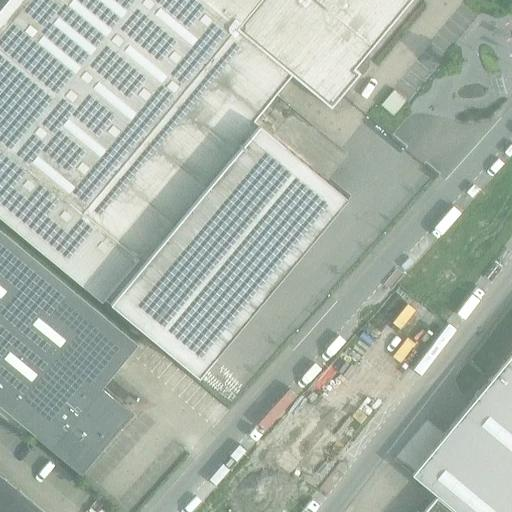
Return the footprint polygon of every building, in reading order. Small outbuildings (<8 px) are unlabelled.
[(6,0),(0,8),(0,216),(102,302),(104,299),(197,376),(346,197),(253,120),(291,75),(330,108),(359,73),(354,68),(410,0),(6,0)] [(80,475),(125,420),(121,405),(101,388),(137,345),(0,230),(0,407),(35,436),(34,436),(80,475)] [(511,511),(511,351),(488,379),(489,380),(444,434),(410,475),(437,496),(436,497),(453,511),(511,511)] [(0,511),(44,511),(0,475),(0,511)] [(453,511),(436,497),(423,511),(453,511)]
